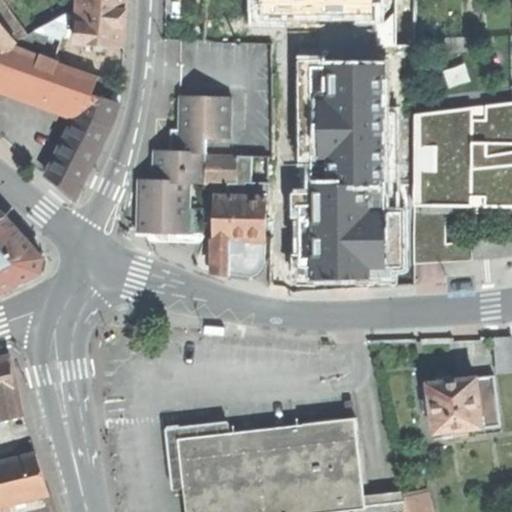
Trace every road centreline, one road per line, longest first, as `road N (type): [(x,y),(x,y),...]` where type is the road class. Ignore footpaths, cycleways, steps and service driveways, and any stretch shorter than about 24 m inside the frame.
road 1 (secondary): [(93,251),(136,276),(207,299),(349,319),(511,306)]
road 2 (tertiary): [(149,0),(148,66),(118,193),(93,251)]
road 3 (secondary): [(87,511),(54,370),(63,315)]
